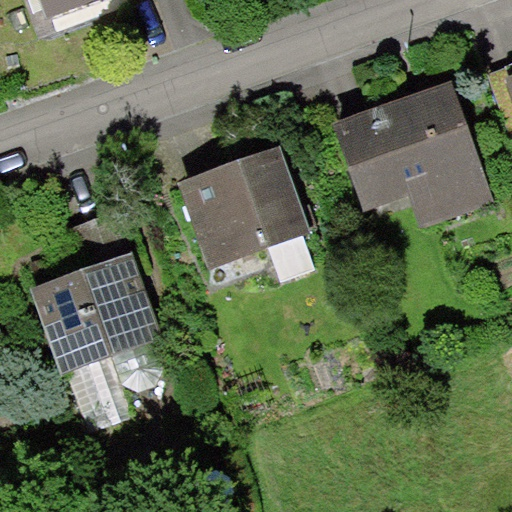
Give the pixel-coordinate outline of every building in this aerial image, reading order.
[(34,0),(42,25),(117,0),(34,0)] [(451,92),(338,132),(367,213),(409,198),(419,227),(490,202),(451,92)] [(277,161),(182,194),(212,278),(306,244),(277,161)] [(129,265),(33,298),(77,422),(172,388),(129,265)] [(0,356),(0,410),(18,404),(0,356)]
